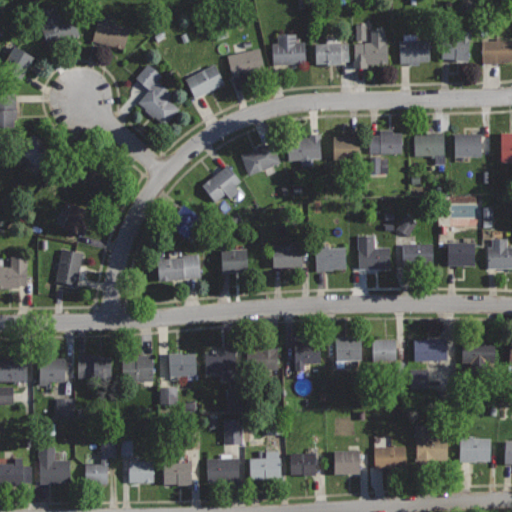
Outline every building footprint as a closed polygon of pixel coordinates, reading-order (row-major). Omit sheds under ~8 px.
[(60,12),(39,21),(49,47),(80,35),(72,14),(62,18),(60,12)] [(98,19),(92,40),(124,48),(129,27),(98,19)] [(371,28),(371,42),(354,42),(354,66),(367,66),(367,63),(387,63),(387,41),(384,41),(384,28),(371,28)] [(471,29),(442,28),(441,57),(455,57),(455,59),(468,59),(469,39),(471,39),(471,29)] [(295,33),(277,33),(277,43),(272,43),(273,63),(305,62),(304,41),(296,41),(295,33)] [(417,33),(402,33),(403,40),(399,40),(400,61),(408,61),(409,64),(419,64),(419,61),(430,60),(429,39),(417,39),(417,33)] [(339,36),(326,36),(326,42),(315,43),(315,63),(340,62),(339,60),(349,60),(348,42),(339,42),(339,36)] [(511,40),(482,40),(482,62),(505,62),(505,60),(511,60),(511,40)] [(14,46),(1,70),(20,81),(33,57),(14,46)] [(260,47),(227,54),(232,76),(239,75),(240,80),(254,77),(252,71),(264,69),(260,47)] [(147,62),(135,76),(149,89),(138,101),(164,124),(178,107),(168,99),(173,93),(157,80),(162,74),(147,62)] [(214,62),(185,77),(195,97),(223,82),(214,62)] [(16,92),(0,92),(0,127),(13,127),(12,108),(16,108),(16,92)] [(392,128),(380,128),(380,134),(369,134),(369,151),(401,151),(401,132),(393,132),(392,128)] [(444,130),(413,131),(414,154),(434,153),(434,162),(445,162),(444,130)] [(33,132),(19,150),(42,169),(56,151),(33,132)] [(482,132),(454,132),(454,155),(482,154),(482,132)] [(511,132),(502,132),(502,159),(511,158),(511,132)] [(319,133),(286,136),(288,159),(300,158),(301,165),(312,164),(311,157),(321,156),(319,133)] [(358,135),(334,135),(333,157),(358,158),(358,135)] [(271,141),(240,154),(248,173),(279,161),(271,141)] [(368,172),(386,173),(386,157),(368,157),(368,172)] [(93,159),(82,172),(107,194),(118,181),(93,159)] [(227,163),(201,184),(214,200),(225,192),(230,197),(239,190),(235,185),(240,181),(227,163)] [(72,202),(61,226),(83,235),(93,211),(72,202)] [(182,203),(168,222),(190,238),(204,218),(182,203)] [(394,229),(406,235),(413,222),(402,215),(394,229)] [(375,234),(357,234),(359,269),(390,267),(389,246),(376,247),(375,234)] [(511,244),(507,245),(507,237),(491,238),(491,246),(487,246),(488,267),(511,266),(511,244)] [(474,241),(447,242),(448,264),(474,264),(474,241)] [(432,242),(402,243),(403,266),(433,265),(432,242)] [(303,244),(272,244),(272,266),(303,265),(303,244)] [(346,246),(315,247),(315,270),(333,270),(332,268),(346,268),(346,246)] [(247,247),(221,248),(222,271),(248,270),(247,247)] [(62,248),(55,279),(77,284),(84,252),(62,248)] [(198,253),(181,254),(181,256),(157,258),(159,279),(200,276),(198,253)] [(28,255),(11,255),(11,266),(0,266),(0,286),(28,286),(28,255)] [(361,336),(335,337),(336,365),(343,365),(343,359),(361,358),(361,336)] [(396,337),(372,338),(373,360),(396,359),(396,337)] [(447,337),(413,338),(414,359),(447,358),(447,337)] [(319,338),(294,340),(296,369),(305,369),(304,361),(320,360),(319,338)] [(494,339),(461,340),(461,361),(470,361),(470,371),(485,371),(485,361),(494,361),(494,339)] [(278,345),(245,346),(246,377),(279,376),(278,345)] [(235,350),(206,350),(206,372),(235,371),(235,350)] [(195,352),(168,353),(170,375),(197,373),(195,352)] [(111,357),(102,357),(102,353),(78,353),(78,376),(111,377),(111,357)] [(153,353),(122,354),(123,381),(153,380),(153,353)] [(65,357),(40,356),(39,384),(48,384),(48,379),(64,380),(65,357)] [(27,358),(0,358),(0,380),(27,380),(27,358)] [(0,401),(0,404),(10,404),(9,386),(0,386),(0,401)] [(157,387),(158,405),(175,405),(174,387),(157,387)] [(53,416),(72,415),(71,398),(52,398),(53,416)] [(221,418),(220,443),(238,444),(238,419),(221,418)] [(430,423),(415,424),(416,460),(438,459),(438,456),(448,456),(447,436),(430,437),(430,423)] [(491,437),(460,436),(459,460),(490,461),(491,437)] [(101,440),(101,462),(86,462),(86,483),(107,482),(107,456),(116,456),(116,440),(101,440)] [(130,440),(117,441),(118,456),(131,456),(130,440)] [(511,463),(511,440),(500,440),(499,463),(511,463)] [(405,445),(374,446),(375,467),(406,466),(405,445)] [(55,446),(39,447),(40,483),(71,482),(71,458),(55,458),(55,446)] [(265,450),(265,457),(249,458),(250,479),(280,477),(279,449),(265,450)] [(359,449),(334,449),(334,472),(359,472),(359,449)] [(316,451),(290,452),(290,474),(317,473),(316,451)] [(238,456),(206,457),(207,481),(238,480),(238,456)] [(129,460),(129,481),(154,481),(154,460),(129,460)] [(191,461),(164,461),(164,482),(177,482),(177,484),(191,483),(191,461)] [(23,462),(0,462),(0,484),(23,484),(23,462)]
